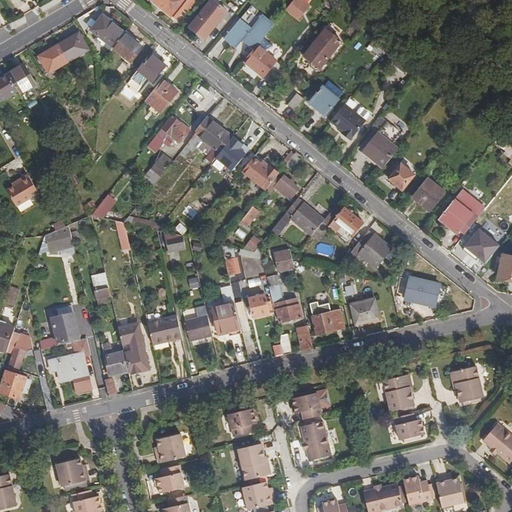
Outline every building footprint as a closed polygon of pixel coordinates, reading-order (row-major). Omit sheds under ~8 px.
[(187,6),(190,8),(197,0),(153,0),(176,19),(185,9),(187,6)] [(205,36),(228,9),(215,0),(212,0),(192,25),(205,36)] [(311,5),(305,0),(294,0),(288,8),(300,18),(311,5)] [(115,46),(127,31),(104,14),(93,28),(107,40),(96,47),(104,59),(115,46)] [(258,44),(275,23),(264,14),(253,27),(242,18),(226,38),(237,47),(244,39),(255,48),(258,44)] [(350,39),(364,22),(354,14),(349,20),(354,24),(345,35),(350,39)] [(320,67),(342,40),(327,29),(305,55),(320,67)] [(59,43),(70,61),(90,49),(80,31),(59,43)] [(127,31),(115,46),(133,61),(145,46),(127,31)] [(383,55),(392,44),(380,34),(369,47),(373,50),(375,49),(383,55)] [(70,61),(59,43),(39,55),(50,72),(70,61)] [(255,48),(245,60),(264,75),(278,59),(258,44),(255,48)] [(140,70),(154,81),(167,65),(153,53),(140,70)] [(396,62),(407,72),(415,62),(404,53),(396,62)] [(9,74),(24,64),(23,62),(7,72),(8,73),(9,74)] [(18,91),(21,95),(37,86),(24,64),(9,74),(18,91)] [(0,97),(2,100),(18,91),(9,74),(8,73),(0,78),(0,97)] [(147,99),(146,100),(162,113),(180,90),(164,78),(153,92),(147,99)] [(139,94),(124,82),(114,94),(129,107),(139,94)] [(312,101),(327,113),(340,98),(324,85),(312,101)] [(143,96),(147,99),(153,92),(148,89),(143,96)] [(289,104),(295,110),(304,98),(298,93),(289,104)] [(327,113),(312,101),(309,99),(307,101),(325,116),(327,113)] [(358,112),(346,103),(332,120),(340,127),(344,130),(343,131),(343,132),(352,139),(368,120),(367,119),(371,114),(371,112),(365,107),(362,107),(358,112)] [(175,140),(180,144),(191,131),(172,116),(162,130),(169,135),(165,139),(172,144),(175,140)] [(198,131),(186,147),(193,152),(202,141),(214,150),(205,161),(210,165),(234,136),(207,117),(196,130),(198,131)] [(379,132),(389,140),(396,129),(388,122),(379,132)] [(389,140),(393,143),(401,133),(396,129),(389,140)] [(364,150),(384,166),(399,148),(393,143),(389,140),(379,132),(364,150)] [(511,140),(502,133),(497,139),(509,149),(511,144),(511,140)] [(296,153),(286,164),(294,170),(304,156),(298,150),(296,153)] [(280,172),(257,154),(244,171),(253,177),(267,189),(269,186),(280,172)] [(161,175),(171,163),(162,156),(152,169),(161,175)] [(404,188),(416,173),(403,163),(391,178),(404,188)] [(17,206),(39,193),(28,173),(20,178),(21,181),(8,189),(17,206)] [(292,199),(301,188),(285,175),(276,186),(292,199)] [(431,210),(447,191),(429,177),(414,196),(431,210)] [(216,197),(221,191),(207,180),(202,186),(216,197)] [(126,193),(125,181),(113,182),(114,194),(126,193)] [(267,189),(265,191),(269,195),(273,190),(269,186),(267,189)] [(441,218),(448,224),(450,222),(461,231),(465,235),(487,207),(464,189),(441,218)] [(109,194),(101,204),(107,208),(115,198),(109,194)] [(295,202),(282,218),(288,223),(293,218),(314,234),(326,220),(313,210),(304,203),(301,207),(295,202)] [(253,206),(242,220),(244,222),(246,220),(250,223),(260,211),(253,206)] [(336,219),(356,235),(366,223),(346,207),(336,219)] [(129,250),(121,220),(113,222),(121,252),(129,250)] [(55,232),(66,227),(62,221),(53,225),(55,232)] [(458,235),(461,231),(450,222),(448,224),(446,226),(458,235)] [(45,236),(38,255),(49,252),(49,255),(74,248),(73,243),(70,233),(68,226),(66,227),(55,232),(45,236)] [(243,239),(247,232),(237,227),(234,234),(243,239)] [(158,230),(162,248),(181,244),(179,235),(158,230)] [(284,238),(272,230),(259,247),(262,259),(270,258),(284,238)] [(78,231),(70,233),(73,243),(80,241),(78,231)] [(393,248),(384,241),(382,244),(373,237),(375,235),(369,231),(355,250),(378,268),(393,248)] [(382,244),(384,241),(375,234),(375,235),(373,237),(382,244)] [(244,246),(253,253),(261,242),(252,235),(244,246)] [(304,248),(309,251),(315,240),(309,237),(304,248)] [(294,260),(292,249),(276,253),(280,270),(295,266),(294,260)] [(511,278),(511,253),(506,252),(499,275),(511,278)] [(224,260),(228,276),(240,273),(236,257),(224,260)] [(97,298),(111,295),(104,266),(90,269),(97,298)] [(405,296),(410,278),(411,271),(405,270),(399,294),(405,296)] [(267,277),(275,310),(277,309),(280,322),(302,317),(298,299),(283,302),(280,285),(279,285),(276,275),(267,277)] [(410,278),(405,296),(435,304),(437,296),(440,286),(426,283),(426,282),(410,278)] [(219,287),(222,302),(233,300),(230,285),(219,287)] [(19,289),(10,286),(4,304),(13,307),(19,289)] [(440,286),(437,296),(445,298),(447,287),(440,286)] [(254,316),(269,313),(265,294),(250,297),(254,316)] [(375,298),(351,304),(356,325),(379,319),(375,298)] [(40,340),(41,346),(80,337),(71,303),(57,307),(58,316),(52,317),(57,337),(40,340)] [(190,340),(213,335),(206,305),(196,307),(198,317),(185,319),(190,340)] [(244,338),(237,307),(214,313),(221,338),(230,336),(231,341),(244,338)] [(339,310),(314,316),(318,334),(343,328),(339,310)] [(148,320),(153,343),(182,336),(177,314),(148,320)] [(0,321),(0,348),(8,351),(16,327),(0,321)] [(313,348),(308,324),(297,326),(303,350),(313,348)] [(139,325),(120,329),(123,343),(131,341),(133,351),(126,352),(131,373),(142,371),(141,367),(148,366),(139,325)] [(9,366),(20,369),(27,348),(26,348),(30,335),(20,332),(9,366)] [(288,333),(279,335),(281,343),(284,355),(292,353),(288,333)] [(83,351),(90,349),(86,335),(80,337),(83,351)] [(128,371),(123,350),(112,353),(109,343),(103,345),(110,376),(128,371)] [(274,344),(277,356),(284,355),(281,343),(274,344)] [(77,390),(92,387),(83,352),(49,360),(52,371),(58,369),(61,381),(74,378),(77,390)] [(450,372),(451,379),(455,381),(456,387),(459,400),(482,394),(475,364),(452,369),(450,372)] [(0,391),(20,398),(27,376),(7,370),(0,391)] [(410,384),(413,382),(411,375),(407,374),(383,379),(391,410),(415,404),(412,390),(410,384)] [(105,380),(109,396),(117,394),(113,378),(105,380)] [(302,411),(303,418),(321,413),(316,391),(291,397),(295,412),(302,411)] [(255,423),(252,408),(227,414),(233,437),(251,432),(250,424),(255,423)] [(412,412),(396,416),(401,439),(426,433),(422,416),(413,418),(412,412)] [(305,441),(306,447),(309,460),(331,454),(323,420),(301,425),(305,441)] [(495,451),(500,454),(509,462),(511,458),(511,433),(497,422),(482,440),(495,451)] [(159,449),(156,450),(158,463),(185,456),(180,433),(157,439),(158,447),(159,449)] [(270,469),(269,463),(265,460),(264,457),(261,442),(236,448),(244,479),(268,473),(270,469)] [(88,479),(85,467),(81,468),(80,464),(78,457),(54,463),(60,486),(88,479)] [(179,464),(161,468),(162,477),(154,478),(157,493),(183,487),(179,464)] [(0,507),(16,504),(8,472),(0,474),(0,507)] [(435,478),(442,506),(464,501),(459,476),(451,478),(448,479),(447,475),(435,478)] [(403,479),(409,504),(431,498),(431,496),(434,496),(432,488),(429,489),(427,480),(419,482),(418,476),(403,479)] [(265,480),(242,486),(247,509),(274,502),(271,490),(268,491),(267,487),(265,480)] [(381,486),(375,487),(362,490),(367,511),(381,511),(403,507),(397,482),(381,486)] [(90,489),(73,493),(78,511),(94,511),(104,510),(100,494),(92,496),(90,489)] [(189,511),(185,495),(168,499),(170,507),(161,509),(162,511),(189,511)] [(347,511),(346,503),(338,505),(336,496),(320,499),(321,503),(316,504),(318,511),(347,511)]
